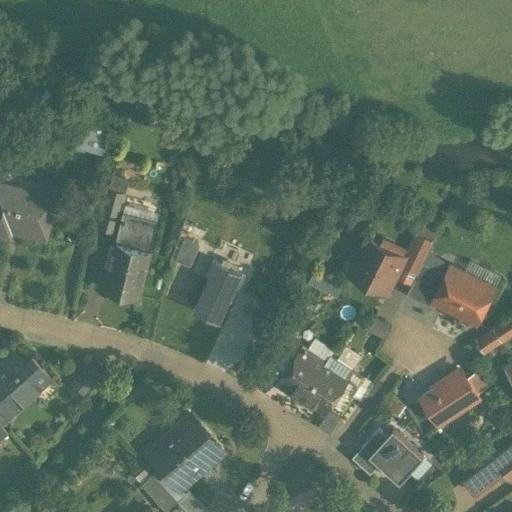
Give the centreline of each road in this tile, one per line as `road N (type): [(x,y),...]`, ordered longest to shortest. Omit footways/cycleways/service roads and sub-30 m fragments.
road 1 (residential): [(0,317),(156,356),(230,387),(295,430)]
road 2 (residential): [(416,342),(331,453)]
